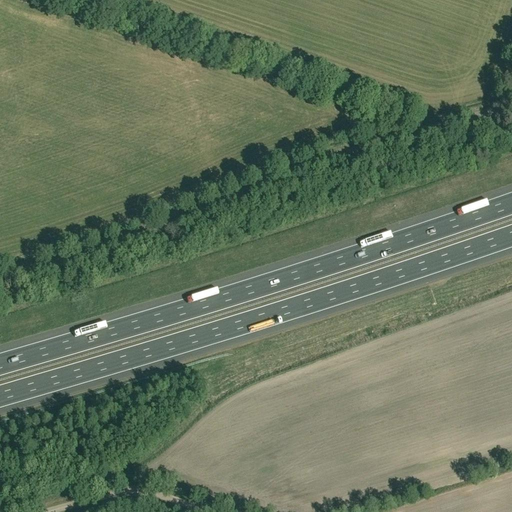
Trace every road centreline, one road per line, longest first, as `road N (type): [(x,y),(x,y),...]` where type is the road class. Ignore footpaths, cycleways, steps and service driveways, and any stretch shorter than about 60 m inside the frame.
road 1 (unclassified): [(0,278),(136,238),(345,151),(511,104)]
road 2 (motorway): [(0,396),(511,235)]
road 3 (motorway): [(511,203),(0,364)]
road 4 (unclassified): [(206,511),(147,492),(49,511)]
